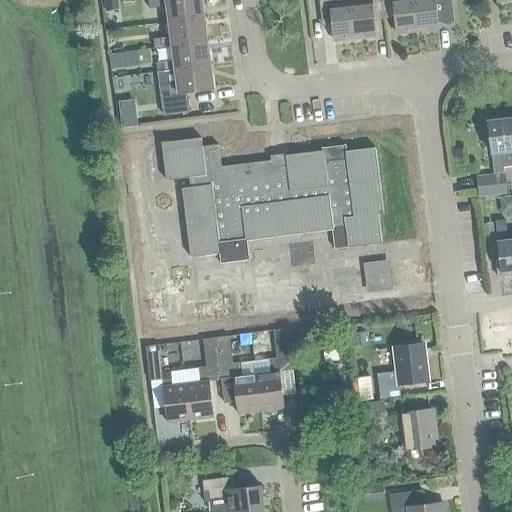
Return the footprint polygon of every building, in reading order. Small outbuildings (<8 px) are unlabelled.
[(167,8),(169,23),(203,18),(201,0),(147,0),(149,10),(167,8)] [(355,40),(351,2),(339,4),(338,0),(318,0),(321,17),(331,15),(335,42),(355,40)] [(361,0),(362,1),(351,2),(355,40),(376,37),(373,10),(384,9),(382,0),(361,0)] [(382,0),(384,9),(394,8),(397,35),(418,33),(413,0),(382,0)] [(413,0),(418,33),(439,30),(438,22),(442,21),(444,23),(451,22),(452,20),(453,20),(450,0),(413,0)] [(154,50),(172,47),(206,42),(203,18),(169,23),(171,38),(153,41),(154,50)] [(158,73),(175,71),(175,70),(210,66),(206,42),(172,47),(174,62),(156,64),(158,73)] [(122,54),(111,55),(113,70),(124,69),(122,54)] [(177,86),(159,88),(163,117),(190,113),(187,94),(213,90),(210,66),(175,70),(175,71),(177,86)] [(126,78),(114,79),(116,95),(128,94),(126,78)] [(504,174),(503,168),(511,166),(511,124),(511,120),(487,123),(491,154),(493,175),(504,174)] [(355,136),(353,124),(333,126),(335,138),(355,136)] [(168,150),(178,149),(177,137),(167,138),(168,150)] [(399,137),(357,142),(360,167),(402,162),(399,137)] [(221,149),(179,154),(181,178),(224,174),(221,149)] [(402,162),(360,167),(362,191),(405,186),(402,162)] [(224,174),(181,178),(184,203),(226,198),(224,174)] [(508,195),(506,177),(506,174),(477,177),(479,198),(508,195)] [(511,273),(511,241),(508,242),(505,221),(495,223),(497,243),(501,274),(511,273)] [(409,224),(367,229),(370,254),(412,249),(409,224)] [(482,225),(483,237),(491,236),(490,225),(482,225)] [(232,243),(190,248),(192,273),(235,268),(232,243)] [(324,247),(312,249),(313,257),(325,255),(324,247)] [(412,249),(370,254),(373,279),(415,274),(412,249)] [(235,268),(192,273),(195,298),(237,293),(235,268)] [(269,374),(256,376),(261,412),(284,409),(280,373),(292,372),(287,330),(274,332),(277,359),(268,360),(269,374)] [(221,380),(233,379),(238,415),(261,412),(256,376),(243,378),(241,363),(232,364),(229,337),(216,338),(221,380)] [(204,340),(207,368),(197,369),(199,383),(186,385),(190,421),(214,418),(209,382),(221,380),(216,338),(204,340)] [(399,386),(429,382),(424,345),(394,349),(397,373),(377,375),(380,401),(401,398),(399,386)] [(150,382),(162,380),(163,388),(167,423),(190,421),(186,385),(173,387),(171,372),(161,373),(158,346),(145,347),(150,382)] [(323,353),(325,363),(339,361),(337,351),(323,353)] [(351,406),(354,429),(387,425),(384,403),(351,406)] [(421,449),(437,447),(432,411),(401,415),(407,463),(422,461),(421,449)] [(374,470),(362,471),(364,486),(376,485),(374,470)] [(233,511),(263,508),(261,486),(234,489),(233,477),(202,481),(205,504),(209,503),(209,511),(233,511)] [(361,502),(384,500),(382,487),(360,490),(361,502)] [(444,511),(444,504),(425,506),(423,491),(390,495),(392,511),(444,511)]
